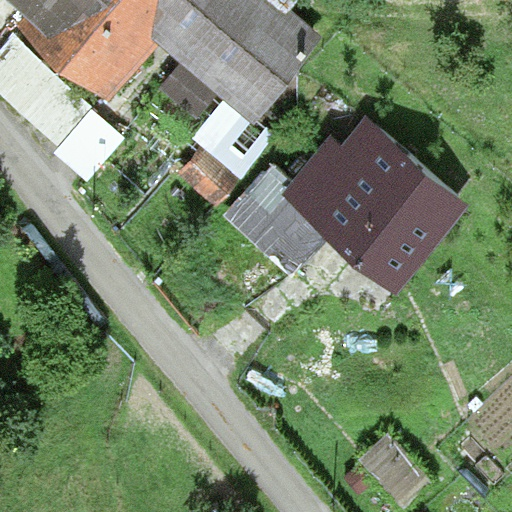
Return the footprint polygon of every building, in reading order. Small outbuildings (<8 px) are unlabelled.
[(25,0),(23,3),(11,16),(91,86),(143,26),(165,0),(25,0)] [(289,45),(237,0),(165,0),(143,26),(236,106),(289,45)] [(92,96),(61,126),(35,101),(46,90),(15,60),(0,75),(0,77),(95,171),(131,135),(92,96)] [(321,142),(285,183),(321,215),(383,269),(445,198),(354,119),(329,148),(321,142)] [(196,151),(175,174),(207,202),(228,179),(196,151)] [(277,266),(321,215),(285,183),(267,168),(223,219),(277,266)] [(201,221),(158,268),(186,293),(229,246),(201,221)] [(381,461),(411,495),(432,476),(402,443),(381,461)]
